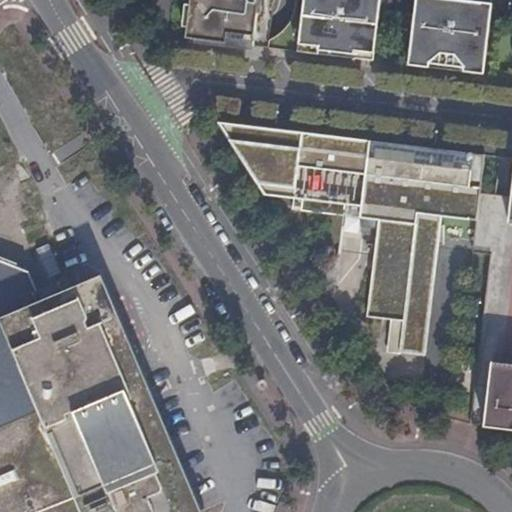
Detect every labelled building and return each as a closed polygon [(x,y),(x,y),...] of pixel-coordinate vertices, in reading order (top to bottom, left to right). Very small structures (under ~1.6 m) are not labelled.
[(250,45),(268,47),(273,0),(187,0),(187,4),(182,3),(179,25),(184,25),(183,37),(223,42),(224,30),(251,33),(250,45)] [(379,0),(303,0),(298,51),(316,53),(317,49),(351,53),(351,58),(372,60),(379,0)] [(461,71),(481,73),(490,3),(461,0),(414,0),(406,64),(427,67),(427,62),(462,66),(461,71)] [(250,45),(251,33),(224,30),(223,42),(250,45)] [(476,220),(484,154),(482,154),(482,155),(473,154),(473,153),(232,124),(228,124),(226,125),(225,126),(224,128),(224,130),(225,133),(235,149),(264,195),(286,197),(294,197),(292,209),(293,209),(294,204),(360,212),(360,216),(361,216),(360,226),(378,229),(378,228),(379,228),(376,249),(375,249),(367,316),(394,320),(393,327),(392,327),(389,351),(425,355),(438,243),(443,244),(443,225),(442,225),(440,225),(441,216),(469,220),(469,219),(474,220),(476,220)] [(340,252),(313,270),(319,279),(326,291),(336,284),(340,252)] [(81,511),(0,321),(43,302),(31,274),(0,261),(0,511),(81,511)] [(81,511),(197,511),(187,486),(99,279),(75,289),(43,302),(0,321),(81,511)] [(511,365),(491,363),(488,383),(483,427),(511,430),(511,365)]
